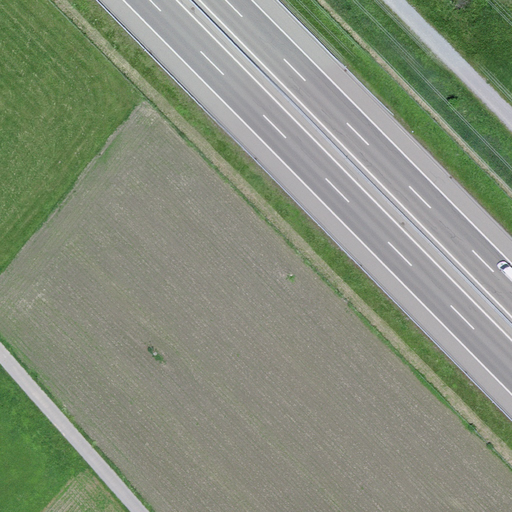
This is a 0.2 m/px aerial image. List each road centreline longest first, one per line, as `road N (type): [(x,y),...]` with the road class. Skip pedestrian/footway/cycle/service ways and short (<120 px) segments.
road 1 (motorway): [(149,0),(511,367)]
road 2 (motorway): [(511,290),(225,0)]
road 3 (track): [(141,511),(0,352)]
road 4 (track): [(394,0),(511,119)]
